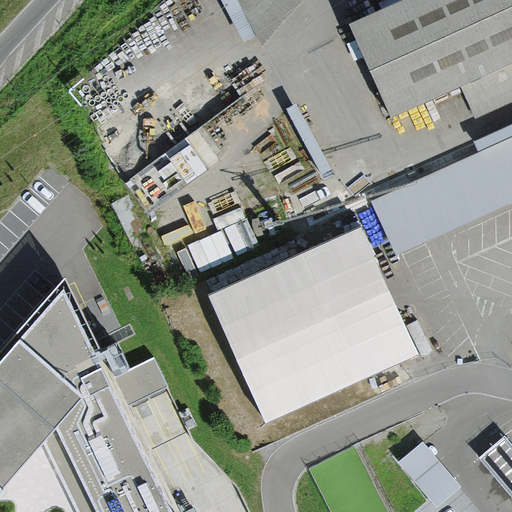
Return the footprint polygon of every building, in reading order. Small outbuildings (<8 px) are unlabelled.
[(511,0),(412,0),(354,26),(393,114),(464,83),(478,113),(511,97),(511,0)] [(194,4),(185,8),(204,44),(213,39),(194,4)] [(511,139),(375,200),(397,250),(511,199),(511,139)] [(413,361),(359,240),(214,305),(268,425),(413,361)] [(0,511),(171,511),(65,281),(0,352),(0,511)] [(511,450),(505,442),(482,462),(511,496),(511,450)] [(460,489),(423,446),(401,465),(437,508),(460,489)]
